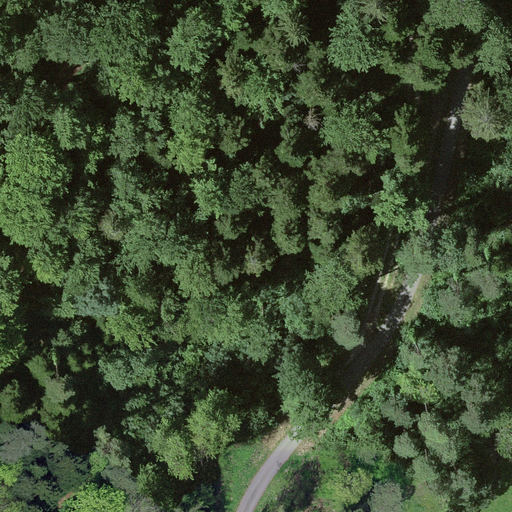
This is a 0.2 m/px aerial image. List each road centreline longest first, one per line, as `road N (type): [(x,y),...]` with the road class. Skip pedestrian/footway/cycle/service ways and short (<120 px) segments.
road 1 (unclassified): [(243,511),(270,466),(368,356),(401,305),(483,0)]
road 2 (track): [(0,334),(36,145),(57,89),(80,51),(137,0)]
road 3 (track): [(418,0),(412,155),(368,356)]
